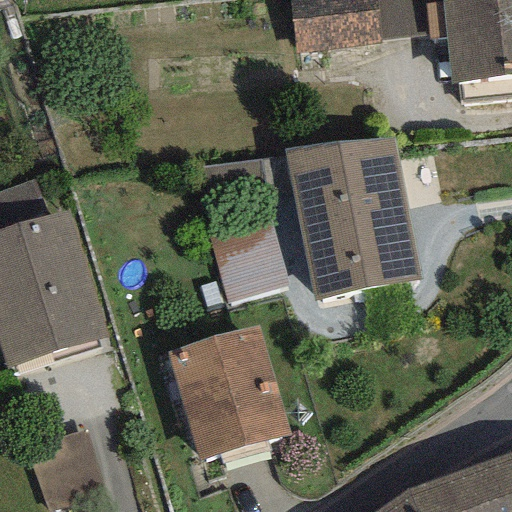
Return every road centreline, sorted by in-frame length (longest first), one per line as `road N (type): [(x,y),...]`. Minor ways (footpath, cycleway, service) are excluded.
road 1 (residential): [(511,413),(369,511)]
road 2 (unknown): [(45,399),(62,397),(81,411),(119,511)]
